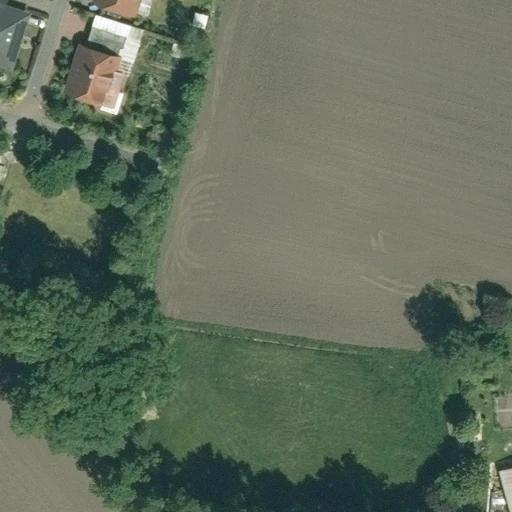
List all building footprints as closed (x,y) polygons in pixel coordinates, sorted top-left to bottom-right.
[(96,0),(96,1),(140,15),(145,0),(96,0)] [(0,63),(17,69),(35,14),(0,2),(0,63)] [(91,46),(122,56),(128,38),(97,27),(91,46)] [(67,93),(105,106),(122,56),(91,46),(84,43),(67,93)] [(511,511),(511,464),(499,469),(510,511),(511,511)]
